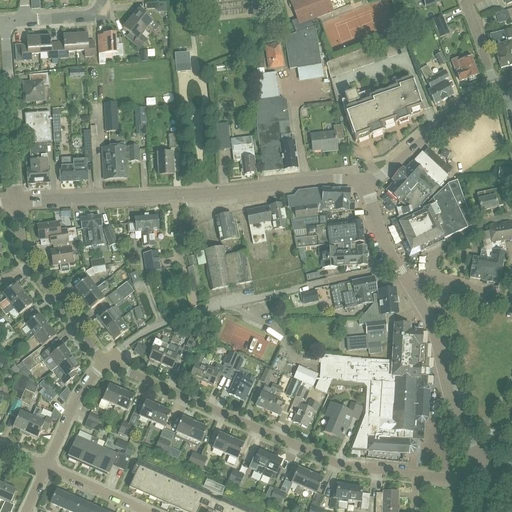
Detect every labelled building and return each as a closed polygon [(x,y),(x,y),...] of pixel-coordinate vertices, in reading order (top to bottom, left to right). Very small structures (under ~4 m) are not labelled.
[(291,0),(289,1),(290,2),(297,20),(291,22),(296,34),(312,27),(315,26),(316,26),(319,25),(316,19),(318,18),(333,12),(333,11),(328,0),(291,0)] [(386,6),(372,6),(373,35),(386,35),(386,6)] [(139,9),(131,19),(145,30),(149,26),(155,31),(158,26),(139,9)] [(450,34),(443,17),(434,21),(440,37),(450,34)] [(139,49),(140,49),(147,40),(141,35),(145,30),(131,19),(123,28),(137,39),(133,44),(139,49)] [(296,34),(284,39),(290,70),(297,69),(321,64),(315,26),(312,27),(296,34)] [(501,68),(511,65),(511,30),(504,32),(492,35),(494,40),(492,41),(496,55),(498,55),(501,68)] [(104,34),(104,35),(104,40),(98,40),(99,65),(105,64),(104,54),(112,53),(112,56),(123,56),(122,45),(116,45),(116,33),(104,34)] [(87,34),(75,35),(76,52),(84,51),(85,57),(94,57),(93,41),(88,41),(87,34)] [(63,43),(58,43),(58,59),(68,58),(67,52),(76,52),(75,35),(62,36),(63,43)] [(51,36),(39,37),(40,54),(47,54),(48,59),(58,59),(58,43),(51,43),(51,36)] [(31,54),(40,54),(39,37),(27,38),(27,45),(20,45),(21,61),(32,60),(31,54)] [(391,39),(391,40),(394,46),(399,44),(397,37),(391,39)] [(397,55),(394,46),(391,40),(382,43),(387,59),(397,55)] [(266,48),(268,61),(267,62),(269,70),(284,68),(283,59),(281,59),(279,46),(266,48)] [(368,48),(327,64),(331,79),(374,63),(368,48)] [(148,51),(143,53),(141,54),(145,61),(152,57),(148,51)] [(435,56),(440,66),(447,62),(441,52),(435,56)] [(176,72),(178,72),(190,71),(188,54),(175,55),(176,72)] [(476,76),(470,60),(458,64),(457,59),(451,61),(456,74),(457,73),(460,82),(468,79),(469,83),(475,81),(473,77),(476,76)] [(324,65),(300,69),(302,82),(326,78),(324,65)] [(444,71),(434,76),(428,66),(420,70),(426,80),(425,81),(430,90),(427,92),(434,105),(452,95),(446,83),(444,83),(443,81),(448,79),(444,71)] [(69,69),(70,77),(84,77),(84,68),(69,69)] [(291,136),(289,121),(286,101),(280,97),(279,98),(276,73),(255,75),(257,124),(259,148),(261,148),(263,174),(283,172),(283,170),(297,169),(294,143),(293,136),(291,136)] [(48,86),(47,74),(33,75),(33,82),(23,83),(25,102),(44,101),(43,86),(48,86)] [(342,110),(354,143),(368,138),(368,139),(383,133),(382,129),(394,125),(409,120),(408,116),(421,111),(409,78),(392,85),(393,88),(370,97),(368,92),(354,97),(353,94),(343,97),(344,101),(340,102),(343,110),(342,110)] [(117,103),(104,104),(105,122),(118,121),(117,103)] [(137,115),(138,127),(146,126),(145,108),(135,109),(135,115),(137,115)] [(48,167),(46,142),(52,142),(50,112),(25,114),(27,144),(29,144),(31,169),(26,169),(27,185),(49,183),(48,167)] [(54,144),(62,143),(60,115),(52,115),(54,144)] [(118,121),(105,122),(106,133),(118,132),(118,121)] [(216,125),(216,129),(219,150),(230,149),(228,123),(216,125)] [(341,125),(333,126),(334,133),(311,136),(313,151),(326,150),(326,152),(337,151),(335,140),(343,139),(341,125)] [(87,166),(87,163),(92,162),(90,131),(83,131),(85,158),(81,158),(81,161),(73,161),(73,158),(72,158),(73,182),(87,181),(87,166)] [(175,134),(169,135),(170,148),(180,147),(179,134),(175,134)] [(251,138),(231,140),(233,161),(241,160),(243,175),(245,175),(246,176),(250,176),(251,174),(255,174),(253,158),(251,138)] [(367,167),(374,167),(374,143),(366,144),(367,167)] [(103,180),(128,179),(127,160),(130,160),(130,162),(139,162),(139,147),(130,147),(130,149),(127,149),(127,147),(102,148),(103,180)] [(354,148),(342,149),(342,159),(355,158),(354,148)] [(428,148),(423,154),(422,152),(412,163),(412,162),(405,170),(402,168),(392,179),(395,181),(387,190),(400,202),(401,202),(407,207),(415,198),(423,204),(431,195),(432,196),(440,187),(439,186),(453,170),(448,165),(446,165),(428,148)] [(159,154),(160,176),(173,175),(172,153),(159,154)] [(473,154),(462,165),(467,171),(479,160),(473,154)] [(59,182),(73,182),(72,158),(61,158),(61,167),(59,167),(59,182)] [(511,170),(500,168),(499,177),(511,178),(511,170)] [(405,237),(407,240),(412,250),(419,246),(421,252),(440,243),(445,241),(444,238),(467,228),(467,227),(473,224),(457,180),(449,183),(426,204),(428,210),(413,217),(413,216),(399,222),(406,236),(405,237)] [(478,200),(478,199),(481,212),(497,208),(497,207),(504,205),(503,200),(500,188),(491,191),(491,190),(477,194),(478,200)] [(317,216),(316,213),(331,213),(331,211),(352,211),(352,202),(347,202),(347,192),(347,190),(322,189),(322,191),(314,191),(297,192),(299,207),(294,208),(295,218),(302,217),(302,218),(317,216)] [(272,231),(286,228),(283,212),(282,212),(280,205),(269,207),(272,222),(271,222),(271,221),(270,221),(267,208),(246,212),(253,245),(266,242),(263,232),(272,230),(272,231)] [(397,207),(395,208),(398,217),(399,216),(410,213),(408,208),(406,207),(397,209),(397,207)] [(220,243),(236,240),(240,239),(238,231),(240,231),(241,239),(240,240),(240,241),(244,241),(241,224),(237,225),(236,220),(232,221),(231,215),(215,218),(220,243)] [(297,249),(364,242),(363,239),(362,231),(360,222),(353,223),(347,224),(347,222),(328,224),(327,215),(317,216),(302,218),(302,217),(295,218),(295,220),(291,220),(292,224),(303,222),(304,228),(307,228),(307,230),(308,235),(294,237),(296,249),(297,249)] [(104,245),(99,216),(80,220),(81,230),(83,229),(86,248),(104,245)] [(142,248),(148,248),(146,216),(135,217),(136,224),(127,225),(128,234),(141,233),(142,248)] [(157,216),(146,216),(148,248),(153,247),(152,232),(158,232),(157,216)] [(52,238),(53,245),(77,241),(78,241),(76,231),(74,231),(67,232),(67,231),(60,232),(58,223),(37,226),(39,240),(52,238)] [(511,238),(511,223),(488,228),(489,231),(481,233),(482,241),(484,251),(481,250),(480,259),(473,258),(470,278),(482,280),(482,281),(499,284),(500,275),(502,263),(502,261),(505,261),(506,253),(504,240),(511,238)] [(111,226),(103,229),(109,247),(117,244),(111,226)] [(77,252),(76,242),(77,242),(77,241),(53,245),(54,251),(51,252),(53,266),(73,263),(71,253),(77,252)] [(203,252),(196,253),(196,256),(198,266),(205,265),(211,291),(253,282),(246,252),(226,257),(223,247),(202,251),(203,252)] [(366,266),(365,247),(364,247),(356,247),(356,250),(343,251),(343,266),(357,265),(357,266),(366,266)] [(40,251),(43,256),(50,253),(48,248),(40,251)] [(297,249),(300,261),(306,259),(305,253),(306,251),(306,248),(297,249)] [(336,267),(336,264),(343,263),(342,252),(336,252),(335,248),(321,249),(322,268),(336,267)] [(196,256),(196,253),(195,249),(185,250),(185,251),(183,252),(184,255),(186,255),(186,258),(187,257),(190,267),(187,268),(193,292),(203,290),(195,256),(196,256)] [(143,254),(145,264),(158,262),(157,252),(143,254)] [(146,273),(160,270),(158,262),(145,264),(146,273)] [(106,270),(105,269),(105,266),(93,268),(86,272),(89,277),(96,274),(106,272),(106,270)] [(140,282),(137,272),(129,274),(133,284),(140,282)] [(373,276),(351,281),(351,282),(338,284),(344,310),(373,303),(370,293),(376,291),(373,276)] [(74,288),(82,299),(96,289),(87,278),(74,288)] [(108,297),(111,302),(132,286),(130,280),(108,297)] [(104,299),(100,294),(108,288),(104,283),(96,289),(82,299),(90,310),(104,299)] [(2,294),(6,300),(0,303),(0,308),(2,311),(23,295),(15,284),(2,294)] [(115,306),(134,292),(133,290),(134,289),(132,286),(111,302),(115,306)] [(346,336),(347,349),(368,348),(367,347),(368,347),(369,355),(382,353),(381,346),(383,346),(383,341),(384,341),(384,333),(387,333),(385,314),(397,313),(395,288),(378,292),(378,295),(373,296),(373,304),(366,312),(365,312),(358,319),(358,323),(365,323),(366,335),(346,336)] [(311,303),(310,297),(317,296),(316,290),(301,294),(304,305),(311,303)] [(31,305),(23,295),(2,311),(6,316),(14,310),(18,315),(31,305)] [(138,320),(144,318),(139,307),(134,309),(138,320)] [(97,319),(106,330),(119,320),(111,309),(97,319)] [(26,324),(26,325),(34,336),(47,326),(39,315),(26,324)] [(114,341),(127,331),(119,320),(106,330),(114,341)] [(0,329),(0,337),(12,328),(8,323),(0,329)] [(426,376),(427,376),(428,376),(428,375),(427,375),(427,368),(428,368),(429,369),(429,368),(428,368),(427,368),(427,359),(425,359),(426,345),(421,345),(421,332),(409,331),(409,325),(400,324),(397,324),(395,325),(393,362),(370,360),(317,354),(316,363),(320,364),(319,378),(315,389),(326,394),(330,385),(367,387),(365,416),(363,415),(347,457),(360,458),(360,452),(362,452),(366,452),(367,451),(409,453),(411,453),(413,452),(414,451),(415,449),(415,447),(415,445),(414,444),(413,442),(412,441),(412,438),(416,438),(416,431),(421,431),(423,431),(423,423),(425,421),(426,420),(427,418),(427,416),(426,414),(424,412),(425,395),(427,394),(428,392),(429,390),(428,388),(427,386),(425,385),(426,376)] [(273,353),(276,345),(240,329),(238,329),(229,325),(227,332),(220,333),(222,347),(228,346),(229,342),(238,341),(239,337),(246,336),(246,339),(240,352),(247,355),(252,354),(259,358),(264,357),(266,354),(273,353)] [(34,336),(42,347),(43,346),(55,337),(47,326),(34,336)] [(177,327),(176,328),(175,331),(173,334),(184,339),(187,332),(177,327)] [(15,333),(12,328),(0,337),(0,342),(1,344),(15,333)] [(202,340),(196,337),(191,349),(197,352),(202,340)] [(168,346),(160,342),(155,340),(150,352),(151,353),(149,359),(153,361),(152,363),(160,366),(160,364),(166,351),(168,346)] [(133,353),(142,357),(146,347),(137,343),(133,353)] [(47,351),(43,346),(42,347),(21,363),(18,359),(14,362),(17,366),(20,370),(25,367),(47,351)] [(63,346),(50,355),(49,356),(57,367),(71,357),(63,346)] [(178,360),(182,351),(177,349),(174,354),(166,351),(160,364),(171,369),(176,359),(178,360)] [(47,351),(25,367),(20,370),(21,371),(19,374),(24,376),(27,377),(29,372),(49,356),(50,355),(47,351)] [(233,366),(237,357),(238,355),(230,351),(225,363),(233,366)] [(210,362),(204,359),(204,358),(197,355),(192,366),(194,367),(189,377),(201,382),(207,367),(208,367),(210,362)] [(71,357),(57,367),(53,370),(64,385),(76,376),(74,372),(79,368),(71,357)] [(244,360),(237,357),(233,366),(232,369),(239,372),(244,360)] [(214,370),(208,367),(207,367),(201,382),(213,387),(215,380),(217,381),(224,367),(216,364),(214,370)] [(260,381),(267,385),(273,371),(266,368),(260,381)] [(294,379),(312,387),(317,376),(299,368),(294,379)] [(250,388),(255,378),(247,374),(245,379),(237,375),(229,393),(239,398),(245,386),(250,388)] [(27,377),(24,376),(16,394),(17,394),(15,398),(20,401),(25,390),(34,394),(37,386),(29,381),(30,379),(27,377)] [(39,385),(43,389),(45,390),(54,399),(58,395),(43,380),(43,381),(42,380),(38,383),(40,384),(39,385)] [(287,393),(286,395),(294,398),(295,396),(300,383),(293,380),(287,393)] [(264,387),(262,392),(256,406),(268,411),(278,386),(273,384),(270,389),(264,387)] [(106,409),(109,403),(115,405),(121,390),(109,385),(102,400),(101,400),(99,406),(106,409)] [(284,403),(285,402),(278,400),(281,394),(283,389),(278,386),(268,411),(279,416),(284,403)] [(307,407),(302,405),(304,400),(305,401),(310,391),(300,386),(295,396),(296,397),(292,406),(299,410),(294,422),(307,427),(314,412),(316,413),(319,405),(309,401),(307,407)] [(41,395),(50,403),(54,399),(45,390),(41,395)] [(134,396),(121,390),(115,405),(127,411),(134,396)] [(0,414),(3,416),(9,404),(7,403),(10,398),(0,393),(0,414)] [(139,416),(151,422),(158,407),(145,401),(139,416)] [(359,420),(364,408),(352,403),(349,411),(331,404),(326,416),(333,419),(328,431),(343,438),(352,417),(359,420)] [(163,427),(170,412),(158,407),(151,422),(163,427)] [(37,439),(41,430),(47,433),(52,420),(39,414),(41,410),(36,408),(32,417),(25,433),(37,439)] [(12,428),(25,433),(32,417),(19,412),(12,428)] [(87,419),(87,420),(98,424),(101,418),(90,414),(87,419)] [(188,438),(195,423),(182,417),(175,432),(176,433),(174,436),(186,441),(188,438)] [(98,425),(98,424),(87,420),(84,426),(98,432),(100,426),(98,425)] [(123,422),(118,433),(123,435),(128,424),(123,422)] [(198,448),(200,443),(207,428),(195,423),(188,438),(186,441),(186,443),(198,448)] [(134,427),(128,424),(123,435),(129,438),(134,427)] [(163,429),(155,448),(155,449),(160,451),(169,431),(163,429)] [(174,434),(169,431),(160,451),(165,454),(174,434)] [(212,448),(225,454),(231,439),(219,433),(212,448)] [(77,461),(80,462),(89,442),(77,437),(68,457),(69,457),(69,459),(77,462),(77,461)] [(237,459),(244,444),(231,439),(225,454),(237,459)] [(91,466),(93,468),(102,448),(89,442),(80,462),(83,463),(82,465),(90,468),(91,466)] [(117,455),(102,448),(93,468),(96,469),(95,470),(103,474),(104,472),(109,474),(112,466),(119,468),(124,455),(118,452),(117,455)] [(124,455),(119,468),(125,471),(133,452),(126,450),(124,455)] [(248,469),(253,471),(253,472),(262,476),(270,456),(259,451),(254,461),(252,461),(248,469)] [(193,452),(188,463),(196,467),(202,456),(193,452)] [(202,470),(207,459),(203,456),(202,456),(196,467),(202,470)] [(281,461),(270,456),(262,476),(270,479),(271,478),(275,480),(279,472),(277,471),(281,461)] [(135,476),(129,489),(181,511),(198,511),(201,507),(212,511),(251,511),(222,499),(220,504),(210,499),(212,495),(138,462),(132,475),(135,476)] [(298,468),(291,483),(292,484),(298,486),(294,494),(301,496),(304,489),(311,473),(298,468)] [(233,470),(228,481),(233,484),(239,472),(233,470)] [(244,474),(239,472),(233,484),(239,486),(244,474)] [(311,473),(304,489),(316,494),(316,493),(322,478),(311,473)] [(292,484),(291,483),(285,481),(280,490),(275,502),(281,505),(281,504),(285,506),(286,503),(282,502),(285,494),(287,495),(292,484)] [(347,504),(350,487),(348,486),(348,485),(342,484),(341,486),(337,485),(336,491),(334,490),(333,496),(333,499),(331,498),(329,508),(338,509),(338,505),(339,502),(347,504)] [(16,491),(3,485),(0,491),(0,499),(5,502),(2,509),(0,511),(11,511),(14,506),(10,504),(16,491)] [(362,488),(350,487),(347,504),(348,504),(348,501),(355,502),(354,508),(368,510),(370,495),(369,495),(365,494),(364,495),(361,495),(362,488)] [(269,500),(270,500),(275,502),(280,490),(275,488),(272,494),(270,493),(268,497),(270,498),(269,500)] [(50,504),(62,509),(68,496),(56,490),(50,504)] [(397,511),(398,492),(383,491),(382,511),(397,511)] [(323,496),(316,493),(316,494),(311,505),(312,505),(309,511),(315,511),(318,507),(323,496)] [(62,509),(68,511),(75,511),(80,501),(68,496),(62,509)] [(75,511),(89,511),(92,507),(80,501),(75,511)]
